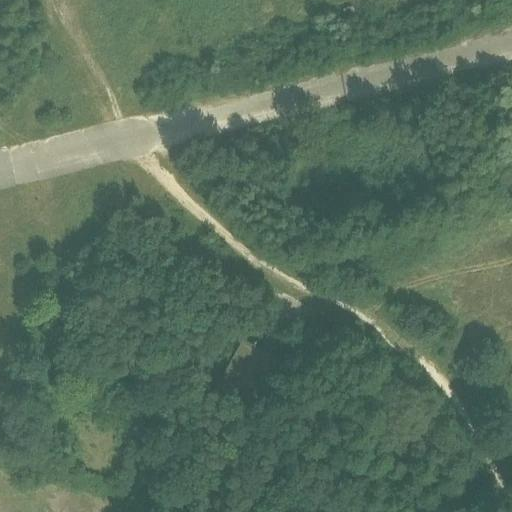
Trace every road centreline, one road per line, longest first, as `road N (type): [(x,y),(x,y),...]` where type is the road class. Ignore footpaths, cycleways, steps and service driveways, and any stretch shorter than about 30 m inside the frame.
road 1 (track): [(510,511),(475,442),(401,348),(195,220),(124,145),(93,91),(59,0)]
road 2 (unclassified): [(0,172),(511,47)]
